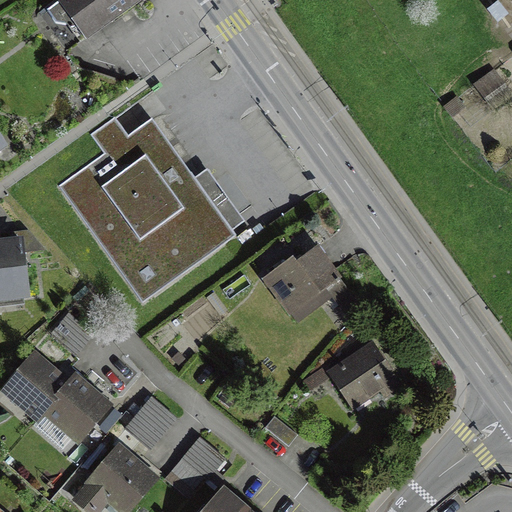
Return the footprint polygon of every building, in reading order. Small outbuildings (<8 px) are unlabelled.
[(70,0),(62,6),(90,47),(156,1),(155,0),(70,0)] [(497,74),(478,87),(486,98),(504,86),(497,74)] [(63,191),(144,306),(237,241),(156,127),(132,144),(119,126),(94,143),(106,161),(63,191)] [(0,137),(0,160),(10,153),(0,137)] [(0,243),(0,298),(29,294),(22,240),(0,243)] [(348,285),(325,252),(304,267),(300,262),(268,284),(294,322),(348,285)] [(74,355),(79,349),(88,337),(93,332),(69,313),(51,336),(74,355)] [(380,348),(333,379),(359,419),(406,388),(380,348)] [(74,387),(39,358),(4,400),(40,429),(74,387)] [(117,409),(81,380),(74,387),(50,417),(86,447),(117,409)] [(145,406),(133,420),(127,427),(152,449),(177,419),(151,398),(145,406)] [(280,421),(270,432),(293,452),(303,441),(280,421)] [(202,440),(196,448),(182,464),(174,474),(198,494),(227,460),(202,440)] [(120,451),(80,502),(92,511),(106,511),(112,505),(121,511),(135,511),(159,482),(120,451)] [(209,511),(251,511),(226,492),(209,511)]
